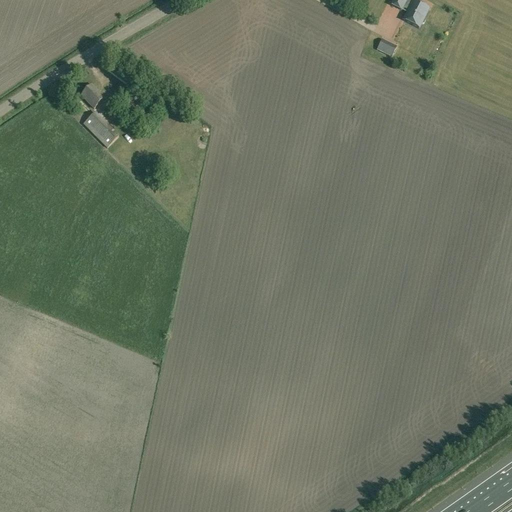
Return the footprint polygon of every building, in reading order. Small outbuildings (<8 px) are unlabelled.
[(422,25),(424,25),(426,22),(424,20),(429,10),(408,0),(394,0),(392,7),(402,12),(403,9),(409,12),(404,22),(419,30),(422,25)] [(380,41),(377,49),(393,56),(396,47),(380,41)] [(93,110),(104,99),(92,86),(81,97),(93,110)] [(124,109),(134,102),(131,97),(121,103),(124,109)] [(84,125),(107,150),(119,139),(95,114),(84,125)]
